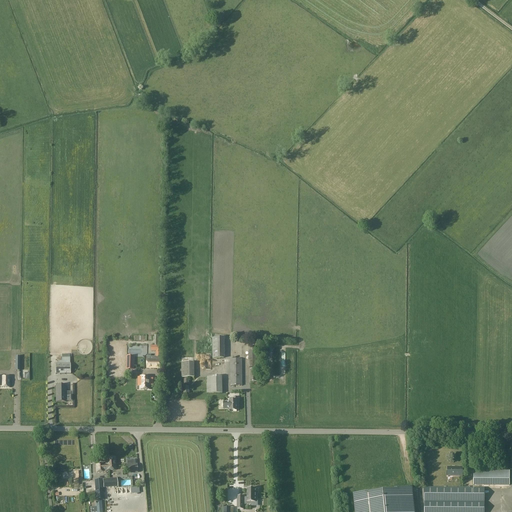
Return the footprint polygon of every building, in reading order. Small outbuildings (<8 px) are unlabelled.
[(0,295),(9,296),(9,288),(0,287),(0,295)] [(9,303),(9,296),(0,295),(0,309),(9,310),(9,306),(6,306),(6,303),(9,303)] [(154,336),(155,346),(150,347),(151,352),(156,351),(156,357),(147,357),(146,370),(160,370),(161,357),(160,346),(161,346),(161,336),(154,336)] [(212,359),(225,359),(225,338),(212,338),(212,359)] [(256,346),(248,347),(249,368),(257,368),(256,346)] [(126,370),(134,370),(134,356),(126,356),(126,370)] [(242,359),(230,359),(230,386),(242,386),(242,359)] [(181,378),(194,378),(194,362),(181,362),(181,378)] [(55,374),(71,374),(70,364),(55,364),(55,374)] [(0,377),(0,387),(0,388),(10,388),(10,377),(0,377)] [(153,378),(151,378),(151,377),(140,377),(140,390),(150,390),(151,386),(153,386),(153,378)] [(207,394),(223,394),(222,377),(206,377),(207,394)] [(66,385),(56,385),(56,403),(66,402),(66,385)] [(223,410),(229,410),(229,411),(237,411),(237,405),(238,405),(238,401),(237,401),(237,398),(234,397),(234,401),(229,401),(229,402),(223,402),(223,410)] [(105,458),(105,465),(102,465),(102,464),(96,465),(97,472),(103,472),(103,471),(106,471),(108,471),(108,465),(109,465),(109,463),(109,458),(105,458)] [(137,464),(126,465),(127,473),(137,473),(137,464)] [(462,468),(447,468),(447,476),(462,476),(462,468)] [(473,471),(473,485),(509,486),(509,471),(473,471)] [(103,480),(104,488),(118,487),(117,479),(103,480)] [(103,488),(103,480),(95,480),(96,500),(104,500),(103,488)] [(229,495),(237,495),(237,483),(229,483),(229,495)] [(424,488),(423,511),(483,511),(484,489),(424,488)] [(243,498),(243,496),(237,496),(237,510),(243,510),(243,505),(251,505),(251,503),(255,503),(255,498),(257,498),(257,494),(255,494),(255,489),(247,489),(247,498),(243,498)] [(410,511),(408,490),(353,496),(355,511),(410,511)] [(96,502),(96,508),(91,508),(90,511),(101,511),(101,502),(96,502)]
